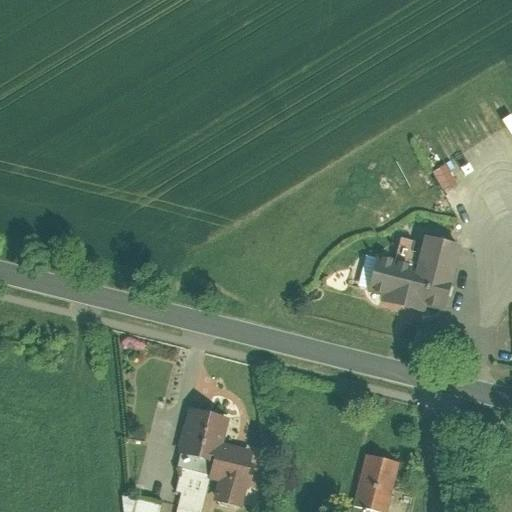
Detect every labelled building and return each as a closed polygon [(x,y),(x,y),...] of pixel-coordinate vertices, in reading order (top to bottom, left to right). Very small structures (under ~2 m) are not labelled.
[(413,274),(374,264),(364,302),(442,322),(463,241),(424,231),(413,274)] [(226,414),(186,406),(177,451),(211,458),(208,471),(207,477),(217,479),(212,501),(240,507),(250,454),(219,448),(226,414)] [(383,511),(396,461),(363,453),(349,509),(355,511),(357,511),(383,511)] [(208,471),(179,464),(172,490),(179,492),(174,511),(198,511),(207,477),(208,471)] [(125,501),(125,511),(158,511),(158,499),(125,501)]
